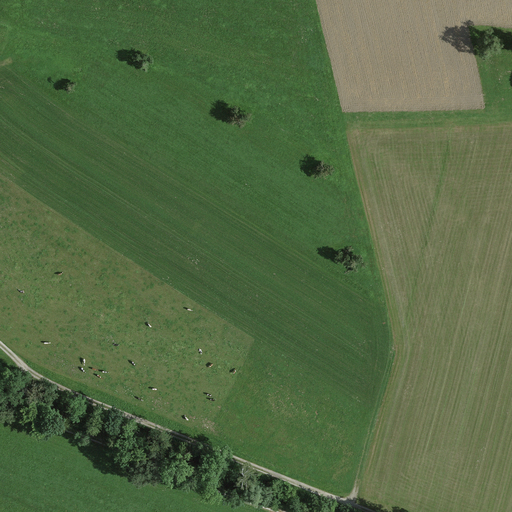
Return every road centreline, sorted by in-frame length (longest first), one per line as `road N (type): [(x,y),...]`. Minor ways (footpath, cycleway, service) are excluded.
road 1 (track): [(39,379),(368,511)]
road 2 (track): [(281,511),(33,413)]
